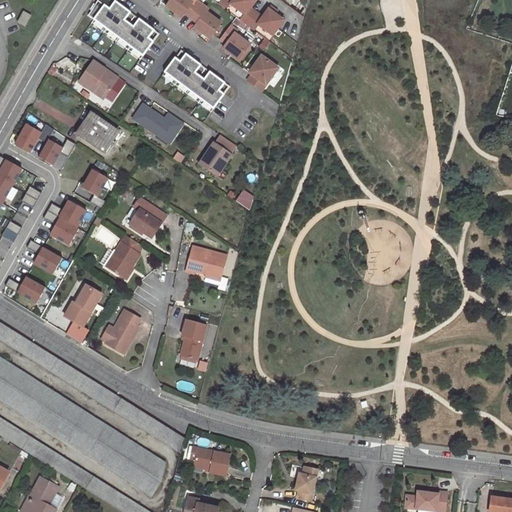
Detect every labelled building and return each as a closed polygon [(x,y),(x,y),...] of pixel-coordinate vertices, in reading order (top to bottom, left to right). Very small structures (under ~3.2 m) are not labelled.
[(160,33),(113,0),(102,0),(90,19),(143,57),(160,33)] [(186,0),(171,0),(165,8),(181,19),(184,15),(190,20),(200,6),(194,1),(192,4),(186,0)] [(223,0),(220,5),(227,11),(231,5),(245,15),(241,21),(254,31),(259,25),(273,36),(284,21),(276,15),(269,10),(263,18),(251,9),(257,1),(255,0),(223,0)] [(193,29),(209,40),(220,25),(205,14),(207,11),(200,6),(190,20),(196,25),(193,29)] [(23,10),(17,21),(24,25),(31,14),(23,10)] [(96,41),(76,28),(72,35),(91,48),(96,41)] [(222,51),(237,62),(249,47),(234,35),(236,32),(229,28),(219,42),(225,46),(222,51)] [(231,87),(181,50),(166,71),(215,108),(231,87)] [(262,93),(279,70),(262,57),(250,74),(252,76),(248,82),(262,93)] [(104,99),(118,79),(93,62),(79,82),(104,99)] [(164,119),(143,105),(133,119),(169,144),(183,124),(168,114),(164,119)] [(77,134),(104,152),(117,132),(91,114),(77,134)] [(45,133),(29,123),(17,145),(34,154),(42,139),(45,133)] [(49,126),(45,133),(42,139),(48,143),(51,139),(56,130),(49,126)] [(220,137),(215,144),(230,155),(235,147),(220,137)] [(67,148),(51,139),(48,143),(40,158),(57,167),(63,155),(67,148)] [(71,141),(67,148),(63,155),(71,159),(78,145),(71,141)] [(199,165),(217,177),(221,170),(232,156),(230,155),(215,144),(214,143),(199,165)] [(0,170),(2,172),(9,159),(2,155),(0,158),(0,170)] [(2,172),(0,175),(0,178),(16,187),(26,168),(9,159),(2,172)] [(112,178),(93,168),(82,187),(96,195),(101,198),(112,178)] [(228,175),(221,170),(217,177),(224,181),(228,175)] [(0,201),(6,205),(16,187),(0,178),(0,201)] [(44,193),(32,186),(28,193),(40,200),(44,193)] [(40,200),(28,193),(23,201),(35,208),(40,200)] [(101,198),(96,195),(91,203),(104,210),(108,202),(101,198)] [(92,211),(72,200),(66,210),(63,217),(83,228),(92,211)] [(140,231),(152,240),(167,219),(140,200),(134,208),(140,212),(130,228),(138,234),(140,231)] [(53,203),(50,210),(63,217),(66,210),(53,203)] [(45,218),(58,225),(63,217),(50,210),(45,218)] [(83,228),(63,217),(58,225),(53,235),(74,246),(83,228)] [(24,228),(11,221),(7,229),(20,235),(24,228)] [(20,235),(7,229),(3,237),(15,243),(20,235)] [(126,281),(141,258),(139,257),(144,249),(126,237),(106,269),(126,281)] [(41,254),(45,246),(33,240),(29,248),(41,254)] [(67,258),(45,246),(41,254),(35,264),(57,276),(67,258)] [(227,258),(194,248),(187,273),(194,275),(195,272),(207,276),(221,280),(227,258)] [(221,280),(207,276),(205,283),(219,287),(221,280)] [(49,288),(28,277),(23,286),(19,293),(40,304),(49,288)] [(6,286),(19,293),(23,286),(10,279),(6,286)] [(73,306),(65,319),(84,330),(103,298),(86,288),(76,307),(73,306)] [(115,332),(108,344),(106,347),(124,357),(140,330),(137,329),(141,322),(125,313),(115,332)] [(0,339),(181,453),(186,439),(187,439),(109,390),(101,385),(0,321),(0,339)] [(198,362),(207,327),(187,322),(182,338),(186,339),(181,357),(198,362)] [(110,329),(103,341),(108,344),(115,332),(110,329)] [(0,399),(153,497),(163,481),(166,462),(0,356),(0,399)] [(151,511),(0,416),(0,434),(123,511),(151,511)] [(195,468),(211,471),(210,473),(228,477),(232,456),(200,448),(195,468)] [(0,489),(10,473),(0,467),(0,489)] [(311,470),(304,468),(303,476),(298,478),(295,491),(298,492),(296,498),(310,501),(317,471),(311,469),(311,470)] [(33,497),(24,511),(56,511),(57,510),(49,506),(60,487),(41,477),(30,495),(33,497)] [(405,509),(430,511),(446,511),(449,494),(438,493),(438,495),(423,493),(422,497),(417,496),(416,498),(406,497),(405,509)] [(30,495),(20,511),(24,511),(33,497),(30,495)] [(218,511),(219,509),(199,505),(199,501),(189,499),(186,511),(218,511)] [(511,511),(511,501),(511,502),(489,499),(487,511),(511,511)]
